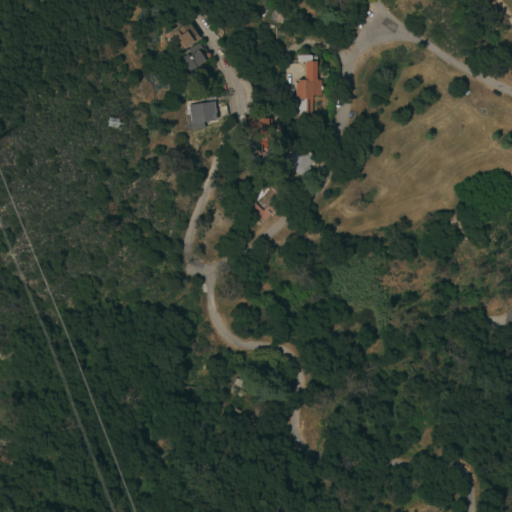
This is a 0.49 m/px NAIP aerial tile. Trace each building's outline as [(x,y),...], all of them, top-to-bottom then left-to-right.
[(269,21),(272,11),(284,13),(281,24),(269,21)] [(180,52),(168,36),(187,22),(199,39),(180,52)] [(176,62),(188,54),(187,51),(198,44),(202,49),(203,49),(209,58),(200,64),(202,67),(198,70),(202,76),(190,84),(176,62)] [(316,56),(315,80),(320,80),(320,86),(321,86),(321,91),(319,91),(319,96),(311,96),(311,118),(304,118),(303,120),(300,120),(300,119),(294,119),(294,83),(297,83),(297,81),(303,81),(303,76),(303,63),(297,62),(297,56),(316,56)] [(188,106),(213,101),(214,108),(225,106),(227,116),(217,118),(217,120),(191,125),(188,106)] [(260,119),(271,119),(271,124),(268,124),(268,127),(272,127),(272,133),(267,133),(267,141),(244,141),(244,117),(260,117),(260,119)] [(304,178),(293,173),(295,168),(292,166),(292,165),(286,163),(293,147),(313,156),(308,168),(309,168),(304,178)] [(271,215),(270,214),(263,222),(236,196),(241,191),(262,211),(276,196),(248,169),(254,163),(289,196),(271,215)] [(255,431),(225,418),(227,414),(211,407),(227,371),(239,377),(238,379),(254,387),(253,390),(270,398),(255,431)]
